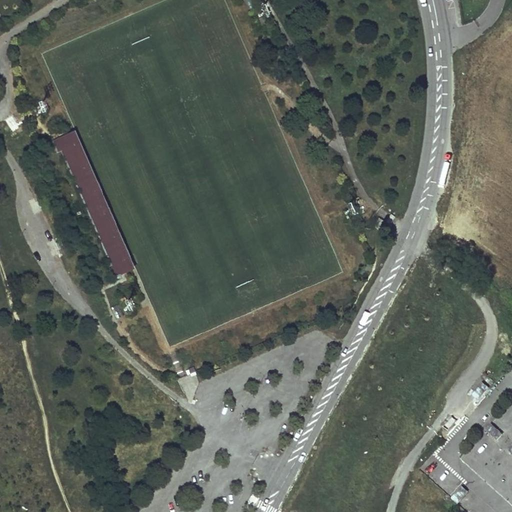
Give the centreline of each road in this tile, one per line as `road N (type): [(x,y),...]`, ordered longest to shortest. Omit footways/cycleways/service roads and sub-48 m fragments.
road 1 (unclassified): [(401,235),(255,511)]
road 2 (unclassified): [(272,511),(414,241)]
road 3 (unclassified): [(414,241),(444,121),(445,33),(436,0)]
road 4 (unclassified): [(421,0),(429,122),(401,235)]
road 5 (residential): [(454,399),(488,346),(490,324),(474,295),(414,241)]
